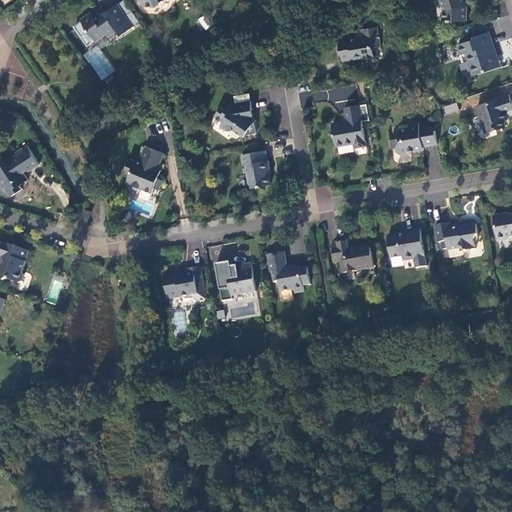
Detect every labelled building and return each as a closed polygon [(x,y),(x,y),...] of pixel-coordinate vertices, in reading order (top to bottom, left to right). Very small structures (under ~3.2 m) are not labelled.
[(440,0),(445,11),(444,19),(449,20),(449,21),(452,21),(452,20),(466,21),(467,7),(466,6),(466,1),(466,0),(440,0)] [(135,26),(119,4),(103,15),(99,13),(95,16),(93,13),(82,20),(95,38),(105,31),(109,36),(118,30),(122,35),(135,26)] [(207,29),(212,22),(202,15),(197,22),(207,29)] [(471,27),(474,36),(486,32),(483,23),(471,27)] [(381,46),(377,26),(361,29),(361,32),(354,33),(355,38),(339,41),(343,61),(354,59),(354,56),(363,54),(364,58),(365,58),(366,59),(373,58),(374,56),(375,56),(373,47),(381,46)] [(498,57),(489,31),(486,32),(474,36),(475,39),(459,44),(461,54),(467,53),(474,75),(497,68),(494,58),(498,57)] [(329,103),(358,101),(356,86),(328,89),(329,103)] [(235,96),(236,103),(251,101),(250,94),(235,96)] [(477,106),(486,132),(505,127),(503,120),(508,118),(507,117),(511,115),(511,102),(510,95),(492,100),(493,103),(488,104),(487,103),(477,106)] [(254,119),(251,101),(236,103),(233,104),(231,103),(226,111),(222,108),(215,116),(223,122),(221,126),(228,131),(234,129),(244,136),(245,135),(257,132),(255,121),(256,120),(254,119)] [(457,102),(443,106),(445,114),(459,110),(457,102)] [(366,147),(359,105),(345,107),(347,122),(333,125),(337,146),(355,143),(356,148),(366,147)] [(438,144),(435,130),(427,131),(426,126),(420,127),(419,122),(409,124),(410,128),(399,130),(400,137),(390,139),(392,148),(397,147),(398,153),(401,155),(407,154),(410,150),(410,147),(413,147),(414,150),(423,149),(423,147),(438,144)] [(6,164),(0,168),(0,183),(3,188),(7,189),(12,196),(23,189),(21,185),(29,180),(24,172),(27,171),(30,171),(41,164),(28,145),(16,152),(18,154),(5,163),(6,164)] [(165,153),(147,146),(141,162),(138,160),(137,162),(131,159),(126,171),(132,174),(128,183),(133,185),(135,189),(139,191),(143,189),(153,193),(155,188),(161,190),(165,180),(159,178),(163,171),(159,169),(165,153)] [(266,151),(242,155),(244,166),(246,165),(250,188),(270,185),(268,169),(271,169),(269,160),(267,160),(266,151)] [(83,220),(89,221),(92,211),(86,210),(83,220)] [(511,215),(507,216),(504,215),(494,216),(499,242),(508,241),(511,238),(511,215)] [(451,224),(437,226),(440,244),(442,243),(443,251),(449,250),(449,251),(462,249),(463,249),(464,248),(467,251),(477,249),(475,240),(480,236),(478,225),(468,226),(466,225),(462,226),(460,225),(451,226),(451,224)] [(389,237),(393,259),(403,258),(404,261),(415,260),(417,268),(428,267),(422,229),(407,231),(407,236),(401,237),(401,235),(389,237)] [(30,251),(0,241),(0,258),(4,260),(2,265),(0,266),(0,279),(4,281),(8,280),(19,284),(23,282),(24,276),(23,272),(30,251)] [(343,274),(376,269),(372,250),(368,245),(358,247),(355,250),(351,251),(349,241),(337,243),(338,247),(333,248),(336,262),(341,262),(343,274)] [(285,252),(269,255),(272,272),(273,272),(275,281),(280,281),(282,290),(292,289),(296,292),(305,291),(304,286),(311,285),(309,267),(301,269),(300,266),(296,267),(288,269),(288,266),(285,252)] [(257,291),(253,263),(238,266),(240,272),(229,275),(233,296),(257,291)] [(178,272),(165,274),(168,294),(173,298),(191,296),(199,301),(207,299),(204,286),(202,286),(202,282),(205,281),(202,267),(187,269),(188,273),(179,275),(178,272)] [(217,319),(225,318),(224,310),(216,311),(217,319)]
